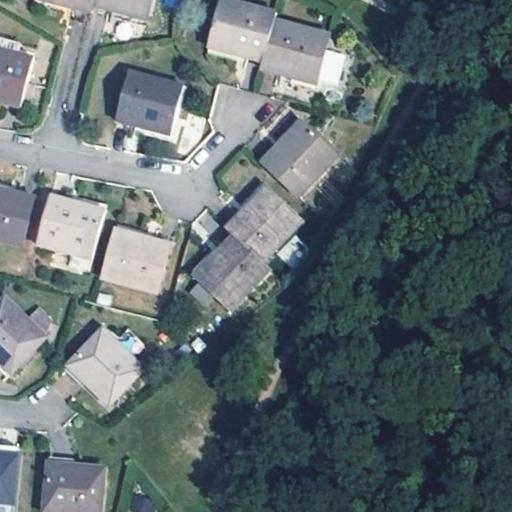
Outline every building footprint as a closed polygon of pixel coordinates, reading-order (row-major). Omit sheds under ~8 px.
[(41,0),(90,13),(92,7),(93,0),(41,0)] [(151,0),(93,0),(92,7),(146,21),(151,0)] [(275,21),(277,14),(222,0),(221,0),(208,48),(264,63),(275,21)] [(264,63),(261,70),(315,84),(317,79),(334,84),(339,80),(345,60),(341,53),(325,49),(329,35),(275,21),(264,63)] [(0,102),(18,107),(31,59),(20,56),(22,46),(2,41),(0,49),(0,102)] [(130,73),(116,121),(148,129),(170,135),(182,87),(130,73)] [(301,122),(262,163),(298,198),(336,158),(301,122)] [(265,188),(226,228),(234,235),(263,264),(302,223),(265,188)] [(0,189),(0,241),(20,247),(34,198),(0,189)] [(50,196),(37,246),(91,260),(105,211),(50,196)] [(116,230),(103,279),(157,294),(170,244),(116,230)] [(263,264),(234,235),(194,276),(231,311),(270,270),(263,264)] [(5,298),(0,303),(0,364),(11,375),(46,338),(45,337),(27,320),(5,298)] [(27,320),(45,337),(51,321),(38,308),(27,320)] [(103,330),(68,366),(86,383),(109,407),(144,369),(103,330)] [(0,503),(12,504),(17,455),(0,452),(0,503)] [(49,463),(44,511),(100,511),(104,468),(49,463)]
